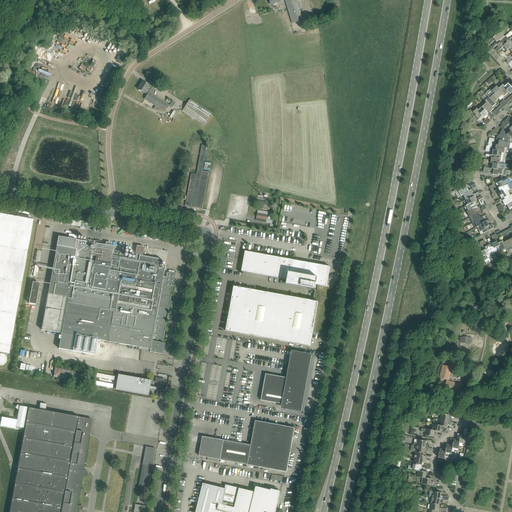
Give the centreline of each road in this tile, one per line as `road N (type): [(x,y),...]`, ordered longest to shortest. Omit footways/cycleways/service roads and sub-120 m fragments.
road 1 (secondary): [(426,0),(321,511)]
road 2 (secondary): [(343,511),(447,0)]
road 3 (tertiary): [(158,511),(205,238),(192,227),(112,213)]
road 4 (unknown): [(167,362),(44,341),(38,330),(60,225),(185,252)]
road 5 (unclassified): [(112,213),(108,130),(128,73),(234,0)]
road 6 (residential): [(500,227),(477,175),(486,130),(511,106)]
road 7 (unknown): [(104,433),(97,408),(0,389)]
